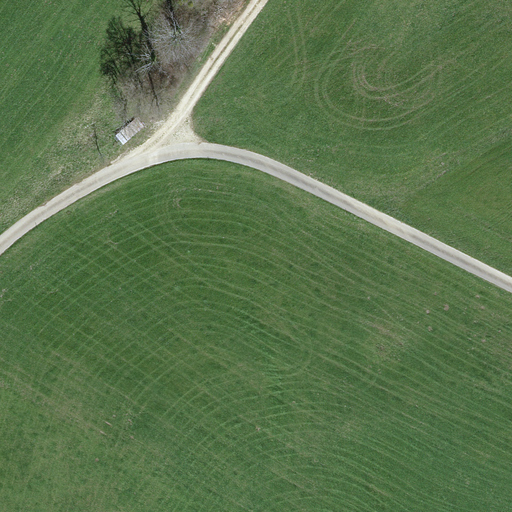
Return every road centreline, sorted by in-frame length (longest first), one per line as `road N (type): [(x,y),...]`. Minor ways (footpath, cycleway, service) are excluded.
road 1 (track): [(124,161),(176,148),(241,156),(511,287)]
road 2 (track): [(124,161),(169,123),(260,0)]
road 3 (track): [(0,241),(124,161)]
